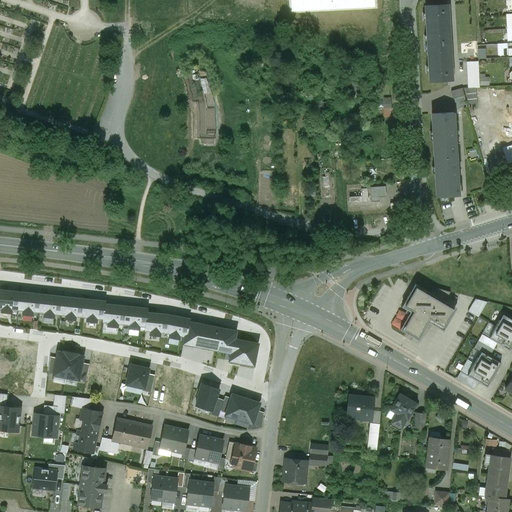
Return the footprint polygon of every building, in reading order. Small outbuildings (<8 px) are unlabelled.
[(447,5),(425,6),(426,15),(429,15),(429,19),(426,19),(427,36),(430,36),(431,43),(449,42),(447,5)] [(449,42),(431,43),(431,51),(428,51),(429,68),(432,67),(432,72),(429,72),(430,81),(451,80),(449,42)] [(487,58),(486,45),(478,45),(479,58),(487,58)] [(478,62),(467,62),(468,88),(476,88),(479,87),(478,62)] [(480,85),(490,85),(489,77),(480,77),(480,85)] [(462,88),(451,91),(453,99),(454,99),(464,96),(462,88)] [(476,88),(465,89),(467,105),(477,104),(476,88)] [(511,128),(502,96),(497,97),(496,95),(490,97),(505,143),(501,144),(507,163),(511,161),(511,128)] [(464,96),(454,99),(457,109),(467,106),(464,96)] [(453,113),(432,114),(433,131),(435,131),(436,141),(433,141),(434,157),(456,156),(453,113)] [(456,156),(434,158),(435,166),(437,166),(438,174),(435,174),(437,197),(458,195),(456,156)] [(385,187),(370,187),(371,202),(379,201),(379,197),(386,196),(385,187)] [(350,203),(368,202),(367,189),(361,189),(362,196),(349,197),(350,203)] [(483,190),(472,194),(477,207),(487,204),(483,190)] [(456,308),(415,284),(401,307),(410,312),(399,330),(419,341),(429,323),(443,331),(456,308)] [(20,292),(0,289),(0,307),(2,308),(1,312),(11,313),(12,309),(18,310),(20,292)] [(41,294),(20,292),(18,310),(23,310),(23,314),(33,315),(33,311),(39,312),(41,294)] [(62,297),(41,294),(39,312),(44,312),(44,316),(54,317),(54,313),(60,314),(62,297)] [(84,299),(62,297),(60,314),(66,315),(65,318),(75,319),(76,316),(82,316),(84,299)] [(469,311),(479,316),(486,302),(476,297),(469,311)] [(105,301),(84,299),(82,316),(87,317),(87,321),(97,322),(97,318),(103,319),(102,321),(103,321),(105,301)] [(106,301),(105,301),(103,321),(108,322),(108,326),(118,327),(118,323),(124,324),(126,306),(105,304),(106,301)] [(147,309),(126,306),(124,324),(129,324),(129,328),(139,329),(139,325),(145,326),(147,313),(147,309)] [(168,315),(147,313),(145,326),(145,331),(150,331),(150,334),(160,335),(160,332),(165,332),(168,315)] [(188,319),(168,315),(165,332),(170,333),(169,337),(179,339),(180,335),(185,336),(183,343),(184,344),(189,318),(188,318),(188,319)] [(492,333),(489,338),(509,350),(511,344),(511,320),(503,315),(500,320),(492,333)] [(189,319),(189,318),(184,344),(227,352),(230,339),(231,330),(189,322),(189,319)] [(492,333),(500,320),(499,320),(491,332),(492,333)] [(258,344),(230,339),(227,352),(231,353),(229,361),(253,365),(258,344)] [(474,348),(479,351),(483,344),(478,341),(474,348)] [(481,352),(489,357),(493,350),(483,344),(479,351),(481,352)] [(53,375),(66,378),(71,353),(64,351),(64,353),(58,351),(57,358),(53,374),(53,375)] [(494,375),(495,376),(497,373),(496,372),(501,363),(489,357),(481,352),(478,357),(474,364),(494,375)] [(66,378),(79,380),(82,363),(83,356),(77,355),(77,354),(71,353),(66,378)] [(53,374),(57,358),(50,357),(48,373),(53,374)] [(89,364),(82,363),(79,379),(86,380),(89,364)] [(494,375),(474,364),(470,370),(467,376),(487,387),(492,378),(493,379),(495,376),(494,375)] [(130,365),(126,384),(143,388),(144,389),(148,373),(149,369),(130,365)] [(154,375),(148,373),(144,389),(143,388),(142,391),(150,392),(154,375)] [(217,398),(220,389),(201,383),(196,395),(198,396),(195,405),(211,410),(212,411),(217,398)] [(239,420),(246,399),(232,394),(231,398),(226,412),(225,415),(239,420)] [(415,404),(400,394),(391,409),(397,413),(406,419),(415,404)] [(57,407),(57,413),(64,413),(66,396),(54,395),(53,406),(57,407)] [(373,398),(348,395),(346,417),(347,417),(347,414),(370,417),(370,419),(371,419),(373,398)] [(226,412),(231,398),(225,396),(224,400),(220,410),(226,412)] [(83,409),(89,410),(91,399),(72,397),(70,406),(83,409)] [(220,410),(224,400),(217,398),(212,411),(211,410),(210,414),(218,417),(220,410)] [(257,410),(260,403),(246,399),(239,420),(249,423),(253,424),(257,410)] [(0,405),(0,429),(18,431),(21,408),(6,406),(0,405)] [(43,414),(34,413),(32,435),(57,437),(59,416),(56,415),(57,413),(57,407),(53,406),(44,405),(43,414)] [(89,410),(83,409),(81,420),(84,420),(83,426),(79,428),(78,434),(95,438),(101,413),(89,410)] [(391,409),(390,409),(386,416),(393,420),(397,413),(391,409)] [(263,412),(257,410),(253,424),(249,423),(247,429),(257,429),(262,427),(263,412)] [(381,422),(382,410),(374,410),(373,421),(381,422)] [(406,419),(397,413),(393,420),(390,425),(399,431),(406,419)] [(425,414),(416,413),(414,430),(424,431),(425,414)] [(152,426),(116,419),(112,440),(111,441),(120,442),(147,448),(152,426)] [(379,424),(371,423),(368,443),(377,444),(379,424)] [(161,442),(159,448),(171,451),(176,428),(164,426),(161,442)] [(188,431),(176,428),(171,451),(183,453),(184,448),(188,431)] [(439,433),(430,432),(429,439),(439,440),(440,434),(439,433)] [(95,438),(78,434),(77,435),(81,435),(80,440),(76,442),(75,448),(92,452),(95,438)] [(211,438),(199,435),(196,450),(194,458),(206,460),(211,438)] [(109,439),(102,437),(99,450),(117,454),(119,445),(109,443),(109,439)] [(223,441),(211,438),(206,460),(218,463),(219,457),(223,441)] [(429,439),(426,466),(446,469),(449,441),(439,440),(429,439)] [(161,442),(155,441),(152,452),(152,455),(157,456),(159,448),(161,442)] [(236,443),(229,442),(225,458),(225,459),(231,461),(235,444),(236,444),(236,443)] [(236,444),(235,444),(231,461),(231,463),(232,464),(235,467),(250,471),(253,459),(253,458),(255,448),(250,447),(240,444),(240,445),(236,444)] [(327,446),(311,445),(310,455),(326,456),(327,446)] [(462,445),(461,452),(469,453),(470,446),(462,445)] [(190,449),(184,448),(183,453),(182,459),(187,460),(190,449)] [(196,450),(190,449),(187,460),(193,462),(194,458),(196,450)] [(146,450),(142,464),(148,465),(151,455),(152,455),(152,452),(146,450)] [(326,456),(310,455),(309,464),(325,465),(326,456)] [(503,457),(491,455),(491,456),(492,456),(490,464),(486,488),(487,488),(486,497),(485,497),(490,498),(489,506),(488,506),(487,511),(505,511),(507,499),(503,499),(509,458),(503,457)] [(93,459),(82,457),(80,462),(92,465),(93,459)] [(225,458),(219,457),(218,463),(217,469),(222,470),(225,459),(225,458)] [(306,461),(291,460),(290,464),(285,463),(283,481),(304,483),(306,461)] [(454,462),(453,468),(468,470),(469,465),(454,462)] [(48,464),(48,470),(56,471),(55,478),(56,478),(63,479),(65,465),(48,464)] [(105,468),(83,465),(81,479),(84,480),(83,491),(80,490),(78,504),(100,507),(102,491),(106,491),(107,485),(103,484),(105,468)] [(48,470),(35,468),(33,487),(43,488),(43,490),(55,491),(56,478),(55,478),(56,471),(48,470)] [(154,469),(148,468),(146,482),(152,483),(153,476),(154,469)] [(153,476),(152,483),(150,499),(162,500),(165,478),(153,476)] [(177,479),(165,478),(162,500),(174,502),(177,479)] [(201,482),(189,481),(188,488),(186,503),(198,505),(201,482)] [(213,484),(201,482),(198,505),(210,506),(212,491),(213,484)] [(237,487),(225,485),(224,492),(222,508),(234,509),(237,487)] [(249,488),(237,487),(234,509),(246,511),(249,488)] [(449,493),(435,491),(433,505),(447,506),(449,493)] [(329,511),(331,499),(313,497),(312,504),(311,510),(312,510),(326,511),(329,511)] [(292,504),(281,503),(279,511),(311,511),(312,510),(311,510),(312,504),(302,503),(301,504),(292,503),(292,504)]
